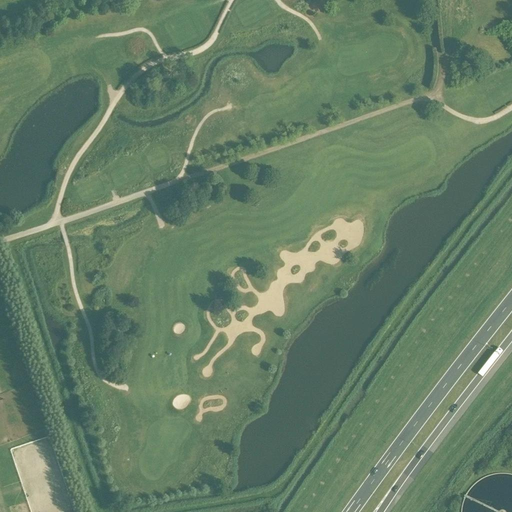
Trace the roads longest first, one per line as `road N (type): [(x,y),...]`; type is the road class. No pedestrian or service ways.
road 1 (track): [(433,94),(182,180)]
road 2 (motorway): [(511,303),(352,511)]
road 3 (motorway): [(386,511),(511,337)]
road 4 (track): [(8,240),(182,180)]
